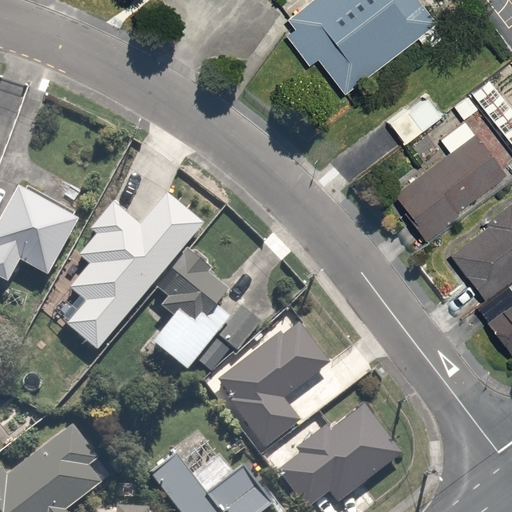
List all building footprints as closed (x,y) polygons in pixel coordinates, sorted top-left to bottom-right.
[(415,0),(311,0),(272,31),(301,67),(312,58),(337,90),(429,17),(415,0)] [(453,107),(464,120),(482,106),(511,143),(511,107),(489,78),(453,107)] [(507,175),(466,122),(441,141),(450,153),(393,197),(427,241),(459,217),(456,213),(507,175)] [(74,209),(7,180),(0,196),(0,275),(5,278),(13,257),(47,272),(74,209)] [(94,352),(201,226),(165,194),(138,227),(111,204),(87,231),(93,237),(76,257),(86,266),(67,290),(83,303),(64,326),(94,352)] [(480,295),(511,270),(511,200),(446,253),(480,295)] [(184,252),(153,289),(166,299),(159,308),(171,318),(149,345),(184,373),(215,336),(228,320),(213,308),(227,291),(206,274),(209,271),(184,252)] [(511,277),(503,285),(511,295),(475,326),(511,369),(511,368),(511,277)] [(238,307),(228,320),(215,336),(236,353),(259,324),(238,307)] [(281,337),(278,334),(215,382),(229,400),(226,402),(262,450),(298,422),(281,401),(328,365),(297,325),(281,337)] [(297,456),(275,472),(305,510),(326,493),(335,505),(399,455),(362,407),(329,432),(324,426),(293,451),(297,456)] [(63,414),(0,465),(0,464),(0,511),(58,511),(109,472),(63,414)] [(215,511),(169,453),(143,474),(172,511),(215,511)] [(110,511),(138,511),(140,501),(112,499),(110,511)]
